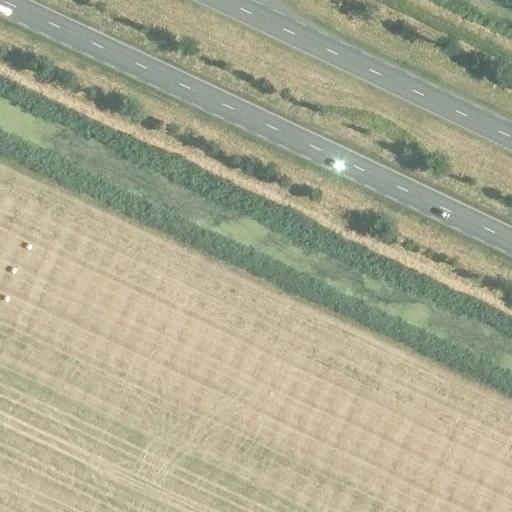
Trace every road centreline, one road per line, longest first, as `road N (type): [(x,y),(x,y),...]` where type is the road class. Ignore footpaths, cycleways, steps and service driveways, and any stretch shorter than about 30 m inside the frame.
road 1 (primary): [(0,1),(511,242)]
road 2 (primary): [(511,138),(218,0)]
